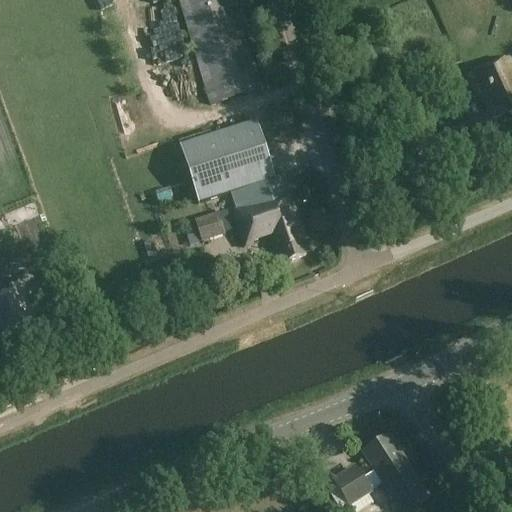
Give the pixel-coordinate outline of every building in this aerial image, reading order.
[(159,26),(178,16),(170,0),(161,0),(149,6),(159,26)] [(261,94),(232,0),(179,0),(211,109),(261,94)] [(511,132),(511,69),(508,61),(471,77),(488,116),(474,121),(484,145),(511,132)] [(273,184),(256,127),(180,149),(197,207),(227,198),(233,216),(231,216),(241,252),(250,249),(251,245),(267,239),(272,256),(267,257),(271,270),(302,261),(294,232),(297,231),(282,182),(273,184)] [(225,237),(219,216),(195,223),(202,244),(225,237)] [(0,336),(10,362),(45,348),(21,290),(0,298),(0,336)] [(410,511),(428,501),(388,439),(364,454),(375,472),(362,481),(356,471),(335,485),(348,506),(383,484),(400,511),(410,511)] [(357,511),(370,511),(379,508),(375,498),(355,506),(357,511)]
